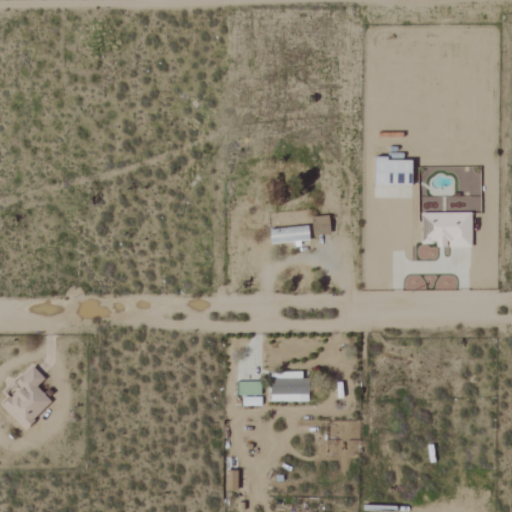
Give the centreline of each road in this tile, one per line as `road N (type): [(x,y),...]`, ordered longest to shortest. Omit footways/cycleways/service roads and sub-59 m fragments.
road 1 (residential): [(0,304),(511,297)]
road 2 (residential): [(0,6),(358,0)]
